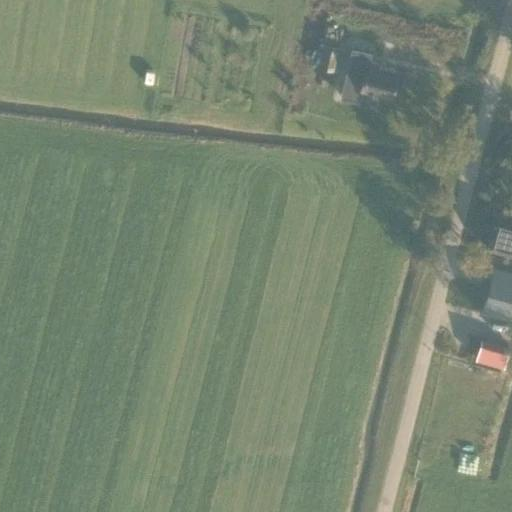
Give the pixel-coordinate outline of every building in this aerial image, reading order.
[(319,70),(335,73),(339,49),(323,47),(319,70)] [(351,75),(365,77),(362,89),(394,95),(399,71),(377,67),(378,63),(368,61),(369,55),(355,53),(351,75)] [(511,215),(497,211),(487,245),(511,251),(511,215)] [(511,269),(494,265),(481,311),(511,319),(511,269)] [(472,359),(501,364),(505,343),(476,338),(472,359)]
